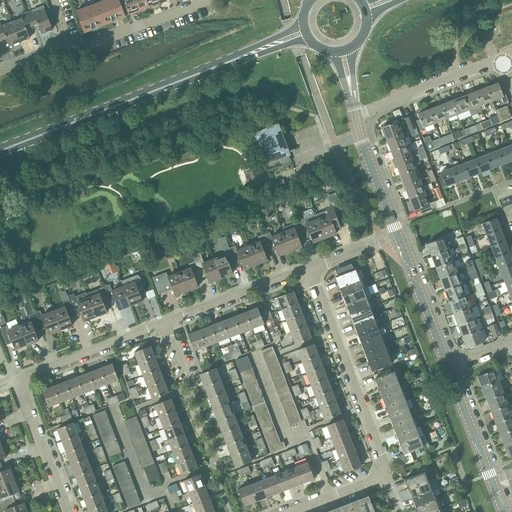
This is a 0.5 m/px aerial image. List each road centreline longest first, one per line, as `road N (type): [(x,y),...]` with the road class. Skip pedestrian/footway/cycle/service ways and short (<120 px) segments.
road 1 (primary): [(0,151),(264,48)]
road 2 (residential): [(384,474),(383,453),(311,269)]
road 3 (residential): [(161,327),(311,269)]
road 4 (residential): [(354,115),(501,59)]
road 5 (tertiary): [(504,511),(448,369)]
road 6 (residential): [(21,382),(161,327)]
road 7 (residential): [(207,0),(81,47),(67,44)]
road 8 (tertiary): [(448,369),(397,236)]
road 9 (residential): [(68,511),(21,382)]
road 10 (tertiary): [(397,236),(354,115)]
